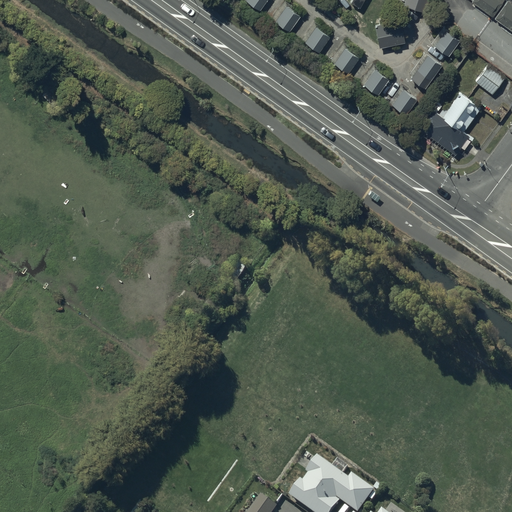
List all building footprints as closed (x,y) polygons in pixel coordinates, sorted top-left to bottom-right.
[(266,0),(245,0),(245,1),(258,11),(266,0)] [(404,0),(405,0),(403,5),(424,12),(428,0),(404,0)] [(498,0),(471,0),(471,1),(492,16),(502,3),(498,0)] [(286,6),(275,21),(289,31),(300,16),(286,6)] [(375,25),(379,48),(405,43),(401,20),(375,25)] [(316,27),(305,42),(318,52),(330,37),(316,27)] [(445,31),(434,46),(448,56),(459,40),(445,31)] [(344,47),(334,63),(348,73),(359,57),(344,47)] [(427,56),(411,78),(424,88),(441,65),(427,56)] [(488,65),(475,82),(491,94),(498,85),(497,85),(504,77),(488,65)] [(375,69),(363,84),(377,94),(388,79),(375,69)] [(402,90),(392,105),(405,115),(416,100),(402,90)] [(459,93),(441,118),(462,133),(480,108),(459,93)] [(441,118),(431,111),(416,132),(453,158),(468,137),(462,133),(441,118)] [(379,197),(371,191),(368,194),(377,200),(379,197)] [(248,269),(237,261),(224,280),(235,288),(248,269)] [(301,481),(290,498),(310,511),(334,511),(341,503),(354,511),(361,511),(375,492),(352,476),(349,480),(343,476),(349,468),(339,461),(333,469),(318,458),(307,474),(309,476),(304,483),(301,481)] [(275,511),(277,509),(261,497),(250,511),(275,511)]
